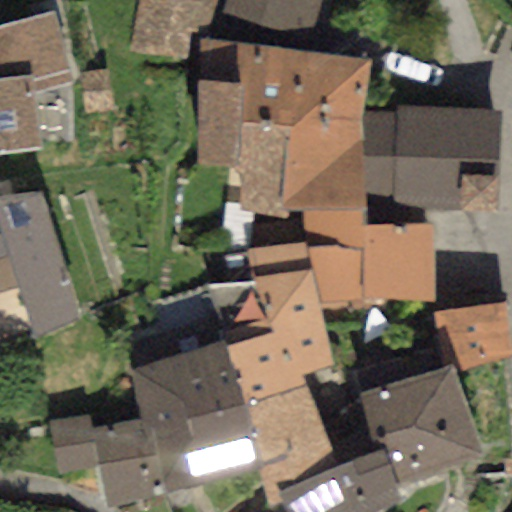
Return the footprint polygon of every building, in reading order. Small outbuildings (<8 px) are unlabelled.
[(138,0),(128,52),(186,59),(190,33),(206,34),(217,0),(138,0)] [(319,0),(224,0),(217,25),(306,40),(319,0)] [(52,11),(0,25),(0,153),(40,148),(35,94),(69,82),(52,11)] [(293,50),(199,40),(195,167),(240,169),(234,211),(286,218),(286,213),(293,50)] [(368,61),(293,50),(286,213),(300,211),(363,209),(359,195),(362,113),(368,61)] [(394,114),(362,113),(359,195),(391,196),(390,209),(457,211),(495,213),(499,111),(395,107),(394,114)] [(0,199),(0,237),(6,257),(0,258),(0,293),(17,289),(33,343),(81,319),(39,193),(0,199)] [(363,209),(300,211),(301,243),(303,251),(319,314),(360,313),(362,303),(431,302),(432,223),(363,225),(363,209)] [(243,408),(306,388),(302,377),(332,366),(319,314),(303,251),(301,243),(245,250),(249,282),(206,288),(224,340),(243,408)] [(511,353),(504,305),(432,314),(441,368),(451,365),(455,374),(511,357),(511,353)] [(127,369),(138,420),(153,498),(256,473),(261,471),(243,408),(224,340),(127,369)] [(383,450),(396,488),(485,453),(455,374),(451,365),(441,368),(359,395),(374,454),(383,450)] [(306,388),(243,408),(261,471),(256,473),(262,493),(267,509),(282,505),(276,493),(337,469),(334,462),(306,388)] [(89,415),(47,423),(58,476),(96,468),(104,508),(153,498),(138,420),(92,429),(89,415)] [(285,511),(379,511),(400,501),(396,488),(383,450),(374,454),(337,469),(276,493),(282,505),(285,511)]
